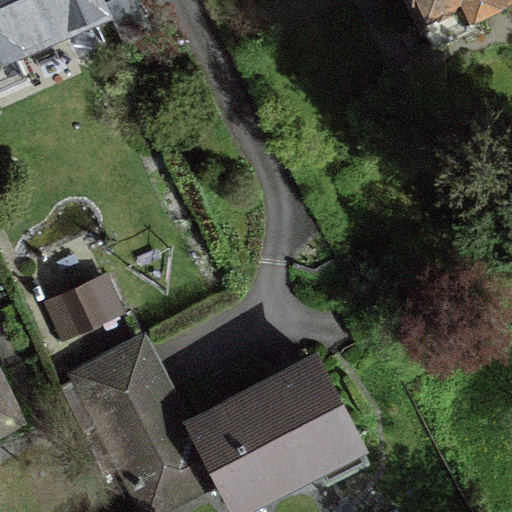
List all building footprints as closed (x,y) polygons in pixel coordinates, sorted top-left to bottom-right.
[(0,0),(0,57),(98,14),(92,0),(0,0)] [(405,0),(429,49),(467,31),(461,20),(504,0),(405,0)] [(100,280),(45,305),(62,342),(117,317),(100,280)] [(354,447),(355,446),(314,367),(191,431),(193,435),(170,447),(151,412),(166,404),(138,352),(142,350),(140,345),(73,378),(144,511),(149,511),(141,496),(157,469),(202,447),(232,508),(316,465),(325,484),(363,464),(354,447)] [(0,423),(10,419),(0,398),(0,423)]
